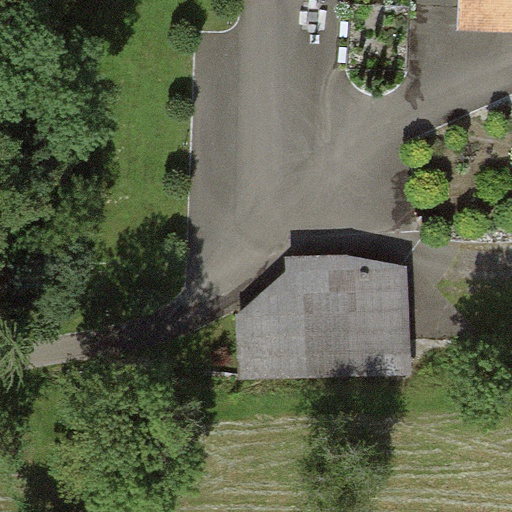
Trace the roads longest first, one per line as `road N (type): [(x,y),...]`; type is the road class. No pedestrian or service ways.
road 1 (track): [(0,373),(76,359),(163,329),(273,247),(378,147),(511,74)]
road 2 (track): [(273,247),(511,272)]
